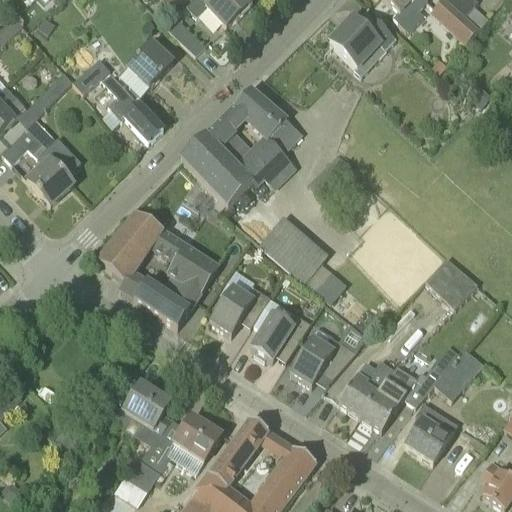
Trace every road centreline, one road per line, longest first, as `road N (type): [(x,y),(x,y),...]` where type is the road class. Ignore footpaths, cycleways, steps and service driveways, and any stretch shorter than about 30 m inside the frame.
road 1 (residential): [(439,511),(52,276)]
road 2 (residential): [(52,276),(316,0)]
